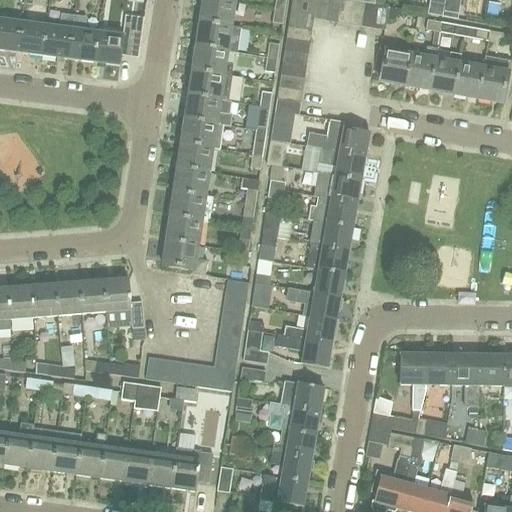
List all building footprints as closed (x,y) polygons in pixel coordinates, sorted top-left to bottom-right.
[(202,0),(199,23),(231,28),(235,3),(213,0),(202,0)] [(277,0),(276,10),(285,11),(287,0),(277,0)] [(313,31),(315,18),(317,0),(294,0),(290,27),(313,31)] [(317,0),(315,18),(325,20),(328,0),(317,0)] [(328,0),(325,20),(338,22),(342,1),(337,0),(328,0)] [(431,0),(430,11),(444,13),(446,0),(431,0)] [(446,0),(444,13),(459,16),(461,0),(446,0)] [(342,1),(338,22),(350,24),(353,3),(346,1),(342,1)] [(365,5),(361,4),(353,3),(350,24),(362,26),(365,5)] [(365,5),(362,26),(374,28),(377,7),(376,6),(365,5)] [(273,25),(275,10),(244,6),(242,21),(273,25)] [(389,8),(377,7),(374,28),(385,30),(389,8)] [(285,11),(276,10),(274,23),(283,24),(285,11)] [(46,27),(42,58),(68,61),(74,17),(62,15),(61,29),(46,27)] [(68,61),(93,64),(97,34),(85,32),(87,19),(74,17),(68,61)] [(0,51),(16,54),(21,24),(0,20),(0,51)] [(429,21),(427,30),(440,33),(442,24),(429,21)] [(199,23),(195,47),(228,52),(239,54),(243,29),(231,28),(199,23)] [(46,27),(21,24),(16,54),(42,58),(46,27)] [(442,24),(440,33),(453,36),(465,38),(466,28),(455,26),(442,24)] [(290,27),(288,39),(311,43),(313,31),(290,27)] [(466,28),(465,38),(476,39),(488,42),(490,32),(477,30),(466,28)] [(490,32),(488,42),(501,44),(503,34),(490,32)] [(97,34),(93,64),(117,68),(121,37),(97,34)] [(309,55),(311,43),(288,39),(286,52),(309,55)] [(271,44),(269,58),(278,60),(280,45),(271,44)] [(228,52),(195,47),(192,71),(234,78),(235,68),(225,67),(228,52)] [(412,55),(407,86),(430,90),(437,50),(427,49),(426,58),(412,55)] [(430,90),(454,95),(460,64),(459,64),(461,53),(450,51),(448,62),(436,60),(438,50),(437,50),(430,90)] [(381,81),(407,86),(412,55),(387,51),(381,81)] [(286,52),(284,64),(307,67),(309,55),(286,52)] [(485,57),(485,60),(478,99),(501,104),(509,61),(485,57)] [(278,60),(269,58),(267,71),(276,72),(278,60)] [(478,99),(485,60),(474,58),(473,66),(460,64),(454,95),(478,99)] [(305,79),(307,67),(284,64),(282,76),(305,79)] [(234,78),(192,71),(188,96),(230,102),(234,78)] [(282,76),(280,88),(303,91),(305,79),(282,76)] [(280,88),(278,99),(301,103),(303,91),(280,88)] [(264,91),(261,107),(270,109),(273,93),(264,91)] [(232,103),(230,102),(188,96),(184,120),(223,126),(231,127),(232,116),(230,116),(232,103)] [(276,111),(290,113),(299,115),(301,103),(278,99),(276,111)] [(269,119),(270,109),(261,107),(259,118),(269,119)] [(288,129),(290,113),(276,111),(273,129),(271,142),(285,145),(288,129)] [(266,129),(269,119),(259,118),(256,129),(256,131),(266,133),(266,129)] [(302,127),(326,130),(327,121),(303,118),(302,127)] [(184,120),(181,145),(213,150),(219,151),(223,126),(184,120)] [(323,141),(321,151),(365,159),(370,135),(344,130),(345,125),(330,122),(326,141),(323,141)] [(256,131),(254,143),(264,144),(266,133),(256,131)] [(281,170),(281,169),(285,145),(271,142),(267,166),(281,170)] [(252,156),(262,157),(264,144),(254,143),(252,156)] [(209,174),(213,150),(181,145),(177,169),(209,174)] [(317,175),(361,182),(365,159),(321,151),(319,165),(336,168),(335,177),(317,174),(317,175)] [(260,172),(262,157),(252,156),(250,171),(260,172)] [(177,169),(173,194),(205,198),(209,174),(177,169)] [(315,188),(313,198),(357,205),(361,182),(317,175),(315,188)] [(247,191),(245,204),(255,206),(259,182),(243,180),(242,190),(247,191)] [(285,185),(270,183),(269,190),(284,193),(285,185)] [(282,202),(284,193),(269,190),(268,199),(282,202)] [(205,200),(205,198),(173,194),(170,218),(201,223),(210,224),(213,202),(205,200)] [(311,211),(309,221),(353,229),(357,205),(313,198),(313,199),(318,200),(316,211),(311,211)] [(251,230),(255,206),(245,204),(243,219),(241,229),(251,230)] [(266,216),(262,238),(276,240),(280,218),(266,216)] [(170,218),(166,242),(198,247),(201,223),(170,218)] [(311,246),(349,252),(353,229),(309,221),(309,224),(315,225),(311,246)] [(248,255),(251,230),(241,229),(240,240),(238,253),(248,255)] [(262,238),(260,247),(275,249),(276,240),(262,238)] [(196,257),(198,247),(166,242),(163,267),(191,271),(190,276),(205,278),(207,262),(196,261),(196,257)] [(311,247),(306,269),(345,276),(349,252),(311,246),(311,247)] [(245,269),(248,255),(238,253),(236,267),(245,269)] [(345,276),(306,269),(306,270),(318,272),(314,295),(341,299),(345,276)] [(270,279),(256,277),(255,284),(269,287),(270,279)] [(129,281),(104,283),(106,314),(131,312),(132,330),(133,342),(145,341),(142,303),(130,304),(129,281)] [(227,282),(225,292),(248,296),(249,285),(227,282)] [(104,283),(80,285),(82,316),(106,314),(104,283)] [(268,296),(269,287),(255,284),(254,294),(268,296)] [(80,285),(56,287),(59,318),(82,316),(80,285)] [(56,287),(32,289),(34,320),(59,318),(56,287)] [(32,289),(8,291),(11,322),(34,320),(32,289)] [(304,317),(310,318),(337,323),(341,299),(314,295),(289,290),(287,303),(306,306),(304,317)] [(11,322),(8,291),(0,291),(0,332),(11,331),(10,322),(11,322)] [(224,303),(246,307),(248,296),(225,292),(224,303)] [(224,303),(222,314),(244,318),(246,307),(224,303)] [(220,325),(243,329),(244,318),(222,314),(220,325)] [(285,328),(284,338),(332,346),(337,323),(310,318),(307,332),(285,328)] [(220,325),(219,336),(241,339),(243,329),(220,325)] [(248,331),(262,334),(263,326),(249,325),(248,331)] [(245,351),(259,354),(262,335),(262,334),(248,331),(245,351)] [(217,347),(240,350),(241,339),(219,336),(217,347)] [(328,370),(332,346),(284,338),(278,337),(276,348),(303,353),(301,365),(328,370)] [(238,361),(240,350),(217,347),(215,357),(238,361)] [(269,355),(259,354),(245,351),(243,363),(267,367),(269,355)] [(236,371),(238,361),(215,357),(213,368),(236,371)] [(425,393),(425,388),(425,358),(400,357),(399,388),(412,388),(412,413),(420,413),(425,393)] [(451,389),(452,359),(425,358),(425,388),(451,389)] [(477,359),(452,359),(451,389),(464,389),(464,409),(476,409),(477,389),(477,359)] [(503,360),(477,359),(477,389),(503,390),(503,360)] [(511,359),(503,360),(503,390),(511,389),(511,359)] [(144,381),(156,383),(159,361),(148,360),(144,381)] [(0,361),(0,370),(12,373),(14,363),(0,361)] [(156,383),(168,385),(171,363),(159,361),(156,383)] [(12,373),(25,374),(26,364),(14,363),(12,373)] [(111,366),(85,363),(86,373),(100,374),(109,376),(111,366)] [(168,385),(179,386),(182,364),(171,363),(168,385)] [(179,386),(189,388),(192,366),(182,364),(179,386)] [(122,367),(111,366),(109,376),(138,380),(139,368),(122,365),(122,367)] [(36,366),(36,375),(61,379),(63,370),(48,368),(36,366)] [(189,388),(200,389),(203,367),(192,366),(189,388)] [(233,394),(236,371),(213,368),(203,367),(200,389),(233,394)] [(75,372),(63,370),(61,379),(73,380),(75,372)] [(240,381),(264,385),(266,374),(242,370),(240,381)] [(25,391),(39,393),(40,382),(27,380),(25,391)] [(53,384),(40,382),(39,393),(52,395),(53,384)] [(276,406),(320,414),(324,390),(285,383),(281,407),(276,406)] [(64,386),(53,384),(52,395),(51,401),(62,402),(64,386)] [(135,404),(138,387),(122,384),(120,402),(135,404)] [(73,398),(87,400),(88,389),(74,387),(73,398)] [(134,410),(158,413),(161,390),(138,387),(135,404),(134,410)] [(99,401),(101,391),(88,389),(87,400),(99,401)] [(169,411),(183,413),(186,390),(176,389),(175,401),(170,401),(169,411)] [(186,390),(183,413),(194,414),(196,404),(195,404),(196,392),(186,390)] [(377,417),(394,420),(397,402),(379,399),(377,417)] [(237,400),(236,410),(251,411),(252,402),(237,400)] [(282,431),(316,437),(320,414),(276,406),(275,416),(285,418),(282,431)] [(418,421),(420,413),(412,413),(412,423),(417,425),(418,422),(418,421)] [(64,415),(63,430),(76,431),(77,416),(64,415)] [(392,431),(415,436),(417,425),(412,423),(394,420),(392,431)] [(418,422),(417,425),(415,436),(423,438),(426,423),(418,422)] [(447,428),(426,423),(423,438),(445,442),(448,428),(447,428)] [(4,467),(28,471),(32,441),(33,427),(20,426),(19,439),(8,438),(4,467)] [(37,442),(32,441),(28,471),(52,474),(56,445),(58,432),(39,430),(37,442)] [(312,461),(316,437),(282,431),(280,445),(274,444),(272,453),(312,461)] [(58,432),(56,445),(52,474),(76,478),(80,448),(72,447),(74,434),(58,432)] [(476,433),(469,432),(466,446),(474,447),(477,433),(476,433)] [(485,435),(477,433),(474,447),(483,449),(485,435)] [(387,508),(396,510),(408,466),(411,456),(411,455),(414,439),(391,435),(388,447),(402,449),(394,476),(376,471),(370,494),(376,495),(373,504),(372,507),(373,511),(378,511),(384,511),(386,511),(387,508)] [(0,436),(0,466),(4,467),(8,438),(0,436)] [(76,478),(100,481),(106,439),(97,438),(95,450),(80,448),(76,478)] [(107,439),(106,439),(100,481),(124,484),(128,455),(105,452),(107,439)] [(420,458),(423,441),(414,439),(411,455),(411,456),(420,458)] [(232,440),(231,446),(245,449),(246,442),(232,440)] [(231,446),(229,456),(243,458),(245,449),(231,446)] [(451,463),(460,465),(462,451),(454,449),(451,463)] [(148,488),(172,491),(177,451),(176,451),(175,462),(152,458),(148,488)] [(200,455),(177,451),(172,491),(197,495),(198,484),(210,486),(214,457),(200,455)] [(462,451),(460,465),(467,467),(470,453),(462,451)] [(264,476),(264,477),(308,484),(312,461),(272,453),(270,465),(283,467),(281,479),(264,476)] [(124,484),(148,488),(152,458),(128,455),(124,484)] [(505,472),(505,470),(506,460),(489,456),(486,470),(505,473),(505,472)] [(408,466),(396,510),(402,511),(420,511),(426,491),(413,487),(418,469),(408,466)] [(233,472),(228,471),(221,470),(217,493),(230,495),(233,472)] [(426,491),(420,511),(445,511),(454,482),(456,478),(455,478),(457,474),(446,471),(439,495),(426,491)] [(277,504),(303,508),(308,484),(264,477),(259,501),(277,504)] [(461,500),(465,485),(454,482),(445,511),(471,511),(474,504),(461,500)]
